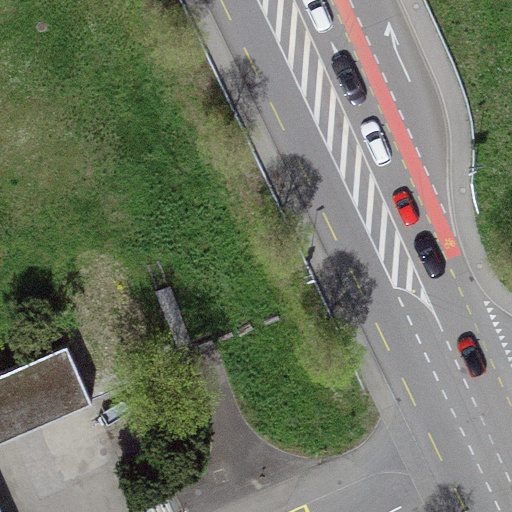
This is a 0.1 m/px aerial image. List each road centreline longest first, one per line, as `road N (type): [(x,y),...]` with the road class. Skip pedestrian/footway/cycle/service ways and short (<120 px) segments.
road 1 (secondary): [(331,114),(485,449)]
road 2 (secondary): [(252,0),(331,114)]
road 3 (secondary): [(331,114),(288,0)]
